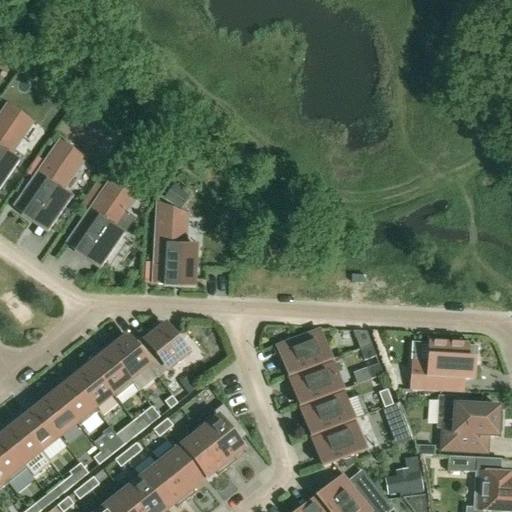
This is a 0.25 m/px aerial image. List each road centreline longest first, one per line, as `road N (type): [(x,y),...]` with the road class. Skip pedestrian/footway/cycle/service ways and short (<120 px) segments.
road 1 (residential): [(511,340),(496,325),(241,311)]
road 2 (residential): [(243,511),(279,482),(283,463),(243,355),(241,311)]
road 3 (residential): [(241,311),(102,304)]
